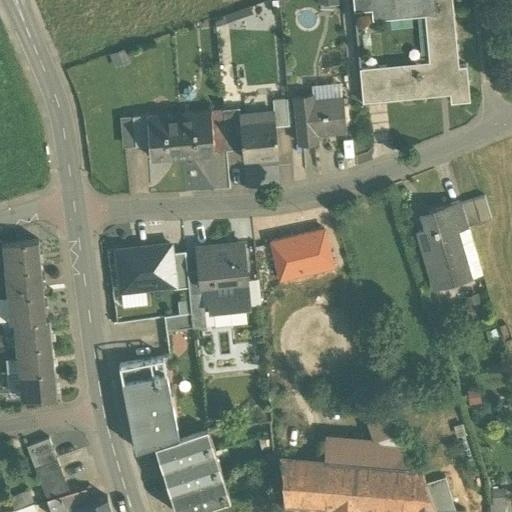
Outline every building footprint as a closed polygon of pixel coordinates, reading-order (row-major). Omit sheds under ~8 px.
[(351,0),(330,0),(332,21),(352,21),(351,0)] [(458,65),(452,0),(433,0),(435,12),(429,13),(429,14),(425,14),(429,60),(386,64),(386,71),(385,71),(387,94),(362,96),(363,100),(450,92),(451,101),(470,99),(466,65),(458,65)] [(370,0),(372,19),(425,14),(429,14),(429,13),(435,12),(433,0),(370,0)] [(386,64),(359,67),(362,96),(387,94),(385,71),(386,71),(386,64)] [(341,86),(313,89),(313,93),(314,100),(342,98),(341,86)] [(342,98),(314,100),(313,93),(294,95),(299,143),(318,141),(317,132),(346,129),(343,98),(342,98)] [(289,124),(287,98),(273,99),(274,117),(275,117),(276,126),(289,124)] [(239,107),(223,109),(227,149),(243,148),(240,120),(241,120),(241,114),(240,114),(239,107)] [(223,109),(210,110),(211,120),(214,150),(227,149),(223,109)] [(147,114),(120,116),(122,145),(149,144),(148,124),(147,114)] [(211,120),(194,121),(194,117),(179,118),(182,152),(196,151),(196,153),(214,151),(214,150),(211,120)] [(241,120),(240,120),(243,148),(243,158),(278,155),(276,126),(275,117),(274,117),(241,120)] [(148,124),(149,144),(150,156),(168,155),(168,153),(182,152),(179,118),(164,119),(165,123),(148,124)] [(491,216),(484,193),(472,197),(479,220),(479,219),(491,216)] [(472,197),(461,200),(468,223),(479,220),(472,197)] [(461,200),(460,198),(449,201),(457,227),(468,224),(468,223),(461,200)] [(457,227),(449,201),(428,207),(433,223),(417,227),(434,285),(471,274),(457,227)] [(323,227),(270,238),(279,276),(333,264),(323,227)] [(115,246),(120,289),(177,283),(174,250),(172,239),(115,246)] [(38,240),(2,243),(4,270),(40,266),(38,240)] [(243,242),(197,246),(199,267),(201,283),(202,283),(208,282),(246,278),(243,242)] [(174,250),(177,283),(189,281),(185,249),(174,250)] [(40,266),(4,270),(6,295),(43,292),(40,266)] [(199,267),(188,268),(190,292),(203,290),(202,283),(201,283),(199,267)] [(246,278),(208,282),(210,308),(249,304),(246,278)] [(203,290),(190,292),(193,311),(194,325),(206,324),(203,290)] [(43,292),(6,295),(9,322),(13,321),(46,318),(46,317),(43,292)] [(193,311),(165,315),(166,329),(194,325),(193,311)] [(46,318),(13,321),(15,346),(52,343),(49,317),(46,317),(46,318)] [(52,343),(15,346),(18,372),(54,369),(52,343)] [(179,434),(163,356),(120,363),(137,447),(154,442),(179,434)] [(54,369),(18,372),(20,399),(57,395),(54,369)] [(179,434),(154,442),(162,467),(215,450),(207,425),(206,426),(179,434)] [(49,437),(26,446),(31,457),(53,448),(49,437)] [(53,448),(31,457),(35,467),(57,459),(53,448)] [(215,450),(162,467),(170,491),(223,473),(215,450)] [(436,511),(437,511),(421,468),(280,457),(285,500),(285,501),(298,502),(314,503),(330,504),(363,507),(413,511),(430,511),(436,511)] [(57,459),(35,467),(39,478),(61,469),(57,459)] [(61,469),(39,478),(43,488),(66,479),(61,469)] [(223,473),(170,491),(176,511),(184,511),(231,497),(223,473)] [(66,479),(43,488),(47,499),(61,495),(70,492),(66,479)] [(26,491),(24,493),(10,497),(14,510),(32,504),(33,504),(28,488),(27,489),(26,490),(26,491)] [(61,495),(47,499),(52,511),(68,511),(67,508),(61,495)] [(111,511),(107,497),(89,502),(91,511),(111,511)] [(280,505),(276,511),(294,511),(298,502),(285,501),(285,500),(280,504),(280,505)] [(91,511),(89,502),(67,508),(68,511),(91,511)] [(329,511),(330,504),(314,503),(314,511),(329,511)]
